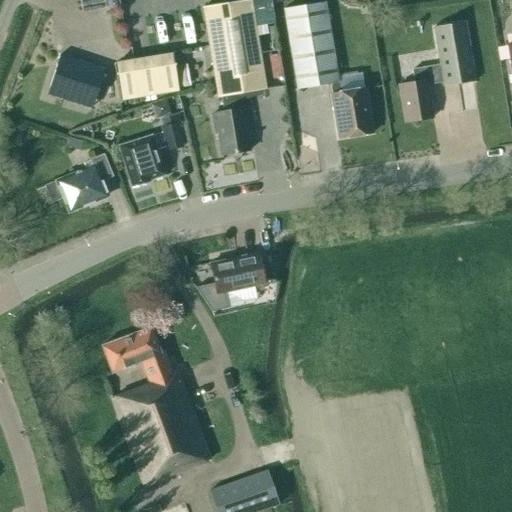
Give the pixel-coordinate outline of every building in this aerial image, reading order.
[(217,133),(221,155),(249,150),(245,127),(247,126),(244,109),(239,109),(237,94),(265,90),(249,0),(246,0),(202,7),(208,46),(216,98),(220,97),(222,112),(212,114),(215,133),(217,133)] [(324,2),(283,9),(296,89),(330,84),(331,94),(338,139),(372,133),(364,89),(340,93),(338,81),(337,81),(324,2)] [(414,83),(399,85),(405,122),(432,118),(426,85),(442,82),(443,86),(475,81),(465,22),(433,27),(439,65),(412,70),(414,83)] [(59,56),(49,88),(93,102),(103,70),(59,56)] [(139,100),(179,93),(173,56),(133,63),(139,100)] [(155,119),(170,115),(165,100),(151,105),(155,119)] [(183,148),(177,124),(162,128),(167,152),(183,148)] [(151,136),(134,142),(134,140),(117,145),(131,187),(148,181),(164,176),(151,136)] [(67,138),(65,147),(79,151),(82,141),(67,138)] [(62,197),(67,207),(72,210),(106,197),(100,181),(112,176),(104,154),(90,160),(93,167),(56,181),(57,183),(46,187),(51,201),(62,197)] [(257,253),(209,264),(216,294),(264,284),(257,253)] [(150,327),(101,346),(111,373),(140,362),(148,384),(110,398),(143,485),(210,460),(177,372),(171,374),(162,351),(159,352),(150,327)] [(209,491),(216,511),(255,511),(278,504),(266,471),(209,491)]
